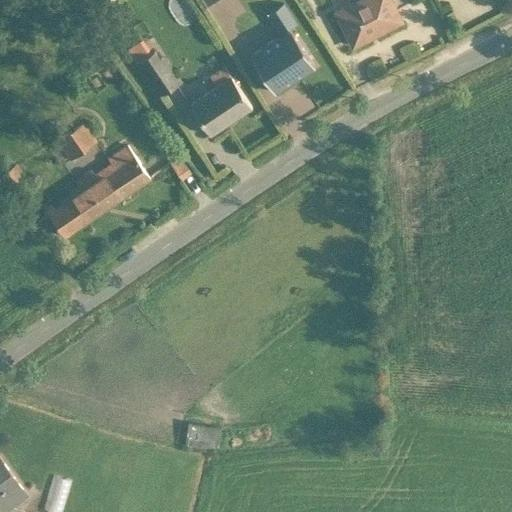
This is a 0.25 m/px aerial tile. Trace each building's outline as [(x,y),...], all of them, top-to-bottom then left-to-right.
[(160,0),(171,15),(183,7),(178,0),(160,0)] [(274,89),(314,63),(290,26),(298,20),(284,0),(281,0),(265,11),(279,33),(249,53),(274,89)] [(353,45),(403,19),(392,0),(353,0),(334,10),(353,45)] [(123,54),(138,46),(131,32),(116,40),(123,54)] [(152,45),(136,57),(162,93),(178,81),(152,45)] [(212,131),(255,105),(235,72),(192,99),(212,131)] [(64,134),(76,154),(93,144),(80,124),(64,134)] [(69,235),(153,176),(134,149),(50,208),(69,235)] [(168,149),(159,153),(169,175),(179,170),(168,149)] [(206,436),(207,418),(177,417),(176,435),(206,436)] [(0,503),(3,508),(31,489),(0,446),(0,503)]
